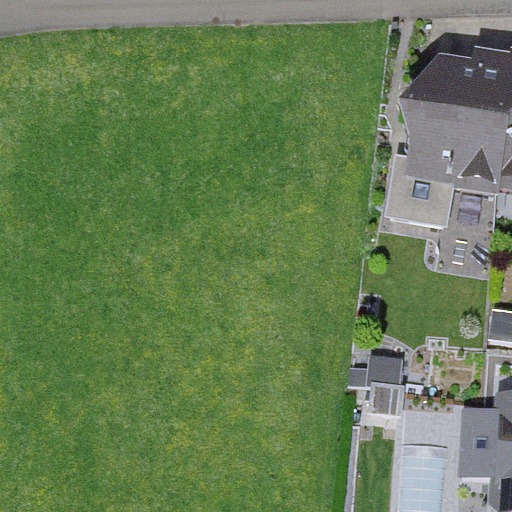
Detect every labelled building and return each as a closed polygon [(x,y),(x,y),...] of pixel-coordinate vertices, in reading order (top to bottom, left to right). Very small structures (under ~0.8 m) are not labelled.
[(411,136),(409,156),(396,154),(386,216),(448,226),(455,184),(499,194),(500,187),(511,104),(511,45),(511,46),(511,50),(475,45),(473,56),(442,52),(399,97),(411,136)] [(511,104),(500,187),(511,188),(511,104)] [(511,310),(494,308),(490,339),(511,341),(511,310)] [(403,357),(371,355),(369,368),(351,367),(349,388),(372,389),(369,414),(402,416),(405,385),(400,385),(403,357)] [(511,388),(496,391),(495,408),(462,407),(458,474),(489,474),(490,504),(501,511),(511,510),(511,388)]
